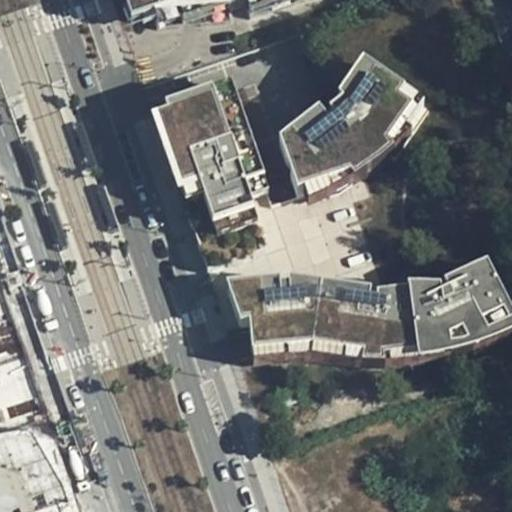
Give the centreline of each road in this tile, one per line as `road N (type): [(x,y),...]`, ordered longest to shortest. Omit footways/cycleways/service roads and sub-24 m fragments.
road 1 (secondary): [(232,511),(54,0)]
road 2 (secondary): [(0,126),(131,511)]
road 3 (unknown): [(112,75),(335,21)]
